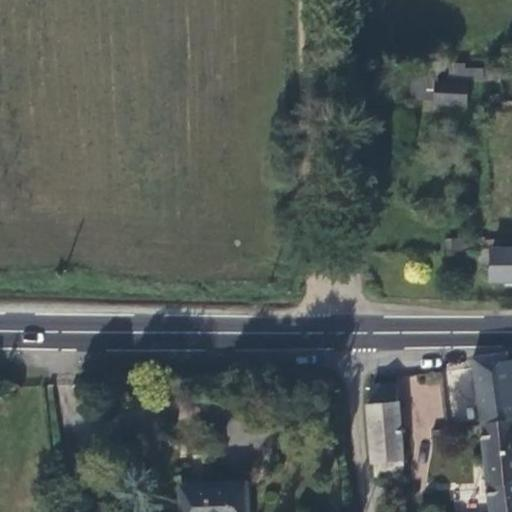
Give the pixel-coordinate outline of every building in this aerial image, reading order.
[(439,76),(410,74),(410,103),(433,105),(432,106),(467,108),(469,87),(439,84),(439,76)] [(449,256),(480,255),(487,255),(487,244),(449,244),(449,256)] [(511,254),(487,255),(480,255),(481,270),(492,271),(492,286),(511,285),(511,254)] [(472,356),(473,361),(482,425),(511,421),(511,358),(510,358),(509,352),(472,356)] [(399,384),(372,384),(373,402),(371,403),(371,462),(374,462),(377,476),(379,476),(405,475),(399,384)] [(511,511),(511,421),(482,425),(493,511),(511,511)] [(250,511),(248,476),(181,480),(185,511),(250,511)]
